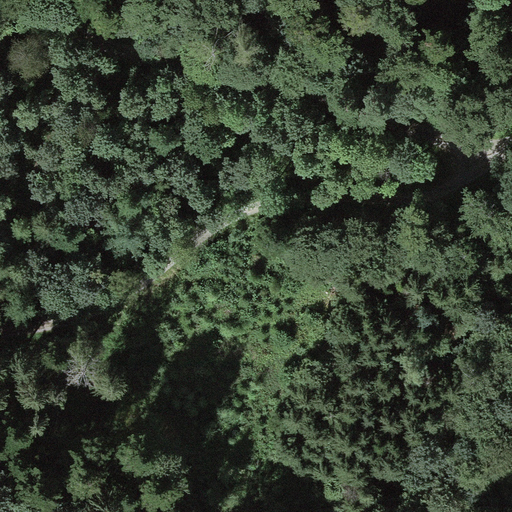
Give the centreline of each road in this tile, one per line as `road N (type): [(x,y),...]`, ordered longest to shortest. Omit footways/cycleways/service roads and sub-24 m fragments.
road 1 (track): [(0,327),(76,319),(113,304),(246,208),(298,197),(428,193),(511,140)]
road 2 (track): [(1,0),(109,43),(420,125),(494,153)]
